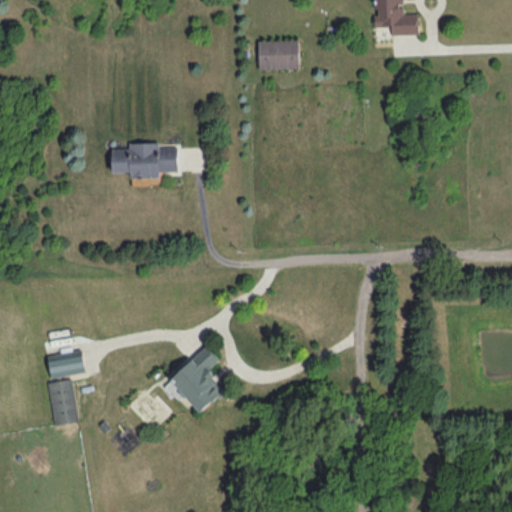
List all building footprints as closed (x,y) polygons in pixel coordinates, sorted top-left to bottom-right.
[(393,35),(420,34),(420,15),(405,15),(405,0),(379,0),(380,28),(393,28),(393,35)] [(260,40),(260,70),(301,70),(301,40),(260,40)] [(133,176),(180,176),(180,145),(114,145),(115,173),(133,173),(133,176)] [(211,370),(222,359),(210,346),(174,380),(204,413),(229,390),(211,370)] [(53,376),(88,373),(86,356),(51,360),(53,376)] [(56,424),(80,421),(74,378),(50,382),(56,424)]
